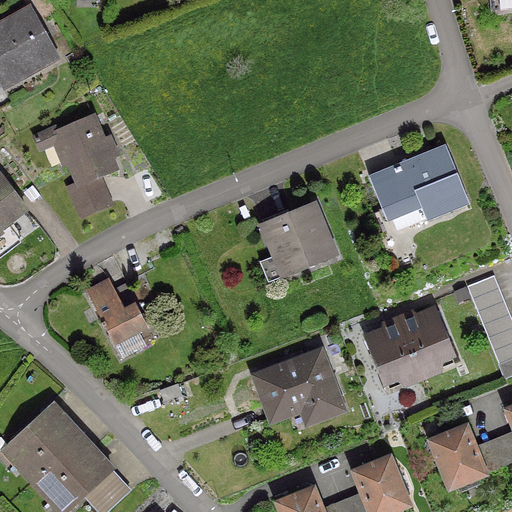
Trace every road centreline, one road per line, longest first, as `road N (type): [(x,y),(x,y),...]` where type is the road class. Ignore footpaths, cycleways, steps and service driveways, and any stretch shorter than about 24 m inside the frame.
road 1 (residential): [(4,312),(136,231),(464,98)]
road 2 (residential): [(4,312),(206,511)]
road 3 (residential): [(464,98),(511,213)]
